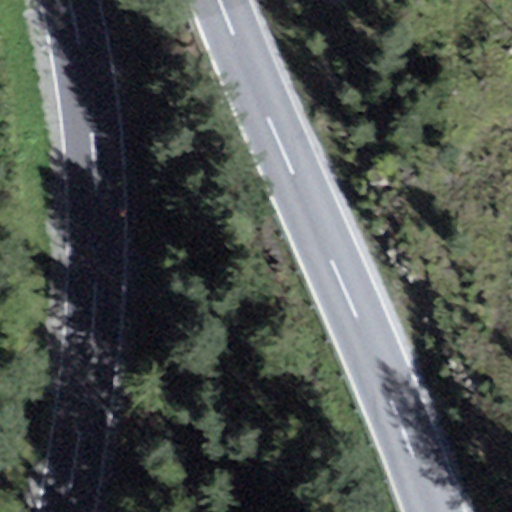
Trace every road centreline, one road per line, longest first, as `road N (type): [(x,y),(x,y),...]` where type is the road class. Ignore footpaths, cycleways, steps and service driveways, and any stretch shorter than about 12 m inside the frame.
road 1 (primary): [(434,511),(226,0)]
road 2 (primary): [(72,0),(104,199),(87,392),(63,511)]
